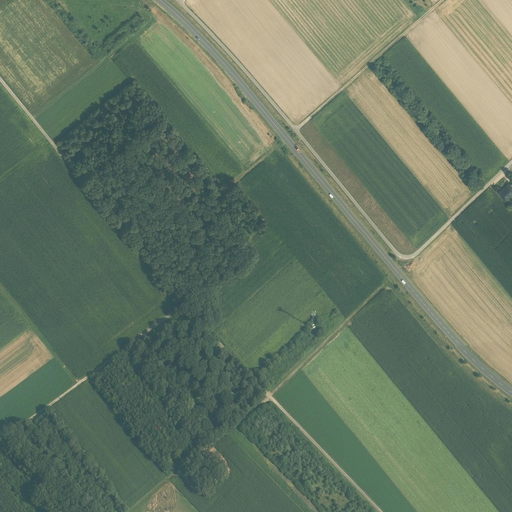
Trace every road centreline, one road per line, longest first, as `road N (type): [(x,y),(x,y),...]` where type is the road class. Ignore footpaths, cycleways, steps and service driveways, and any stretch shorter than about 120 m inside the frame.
road 1 (secondary): [(511,391),(441,325),(232,75),(156,0)]
road 2 (track): [(388,281),(256,411),(133,511)]
road 3 (track): [(511,163),(423,248),(400,257),(295,129)]
road 4 (track): [(183,304),(0,78)]
road 5 (track): [(380,511),(183,304)]
road 6 (track): [(183,304),(0,442)]
road 7 (track): [(449,0),(295,129)]
road 8 (track): [(295,129),(177,0)]
road 9 (track): [(273,149),(146,260)]
road 10 (track): [(162,17),(33,120)]
road 11 (track): [(0,285),(79,382)]
